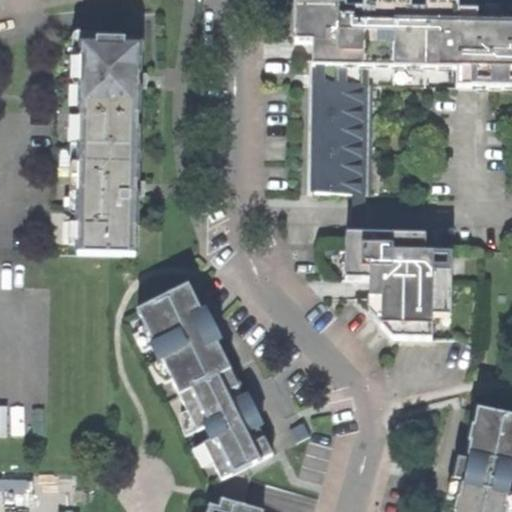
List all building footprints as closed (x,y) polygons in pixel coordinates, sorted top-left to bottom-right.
[(314,196),(379,198),(381,88),(423,88),(458,89),(458,71),(476,72),(475,89),(511,90),(511,6),(425,5),(425,12),(397,12),(397,4),(292,2),(292,33),(296,45),(312,45),(311,69),(316,70),(315,122),(322,122),(322,134),(315,134),(315,159),(321,159),(321,170),(315,170),(314,196)] [(425,5),(397,4),(397,12),(425,12),(425,5)] [(111,257),(135,257),(136,226),(129,226),(130,197),(136,198),(137,182),(137,119),(132,119),(132,90),(138,90),(139,75),(139,43),(54,41),(53,116),(51,256),(111,257)] [(458,89),(475,89),(476,72),(458,71),(458,89)] [(147,75),(139,75),(138,90),(146,91),(147,75)] [(145,182),(137,182),(136,198),(144,198),(145,182)] [(393,340),(431,341),(433,318),(451,319),(452,256),(426,255),(426,237),(346,236),(346,248),(322,247),(323,266),(334,278),(393,340)] [(255,511),(241,509),(253,466),(272,457),(258,429),(262,427),(247,398),(244,399),(238,389),(241,386),(224,353),(221,354),(216,343),(219,342),(205,312),(201,314),(188,286),(136,312),(153,347),(149,349),(158,366),(161,364),(196,434),(203,430),(209,442),(203,446),(221,483),(215,486),(207,511),(255,511)] [(453,482),(462,484),(459,501),(456,501),(454,511),(511,511),(511,419),(477,413),(474,429),(472,429),(469,445),(470,445),(467,462),(458,460),(453,482)] [(303,424),(289,431),(296,445),(310,438),(303,424)] [(435,478),(420,475),(417,490),(432,493),(435,478)]
